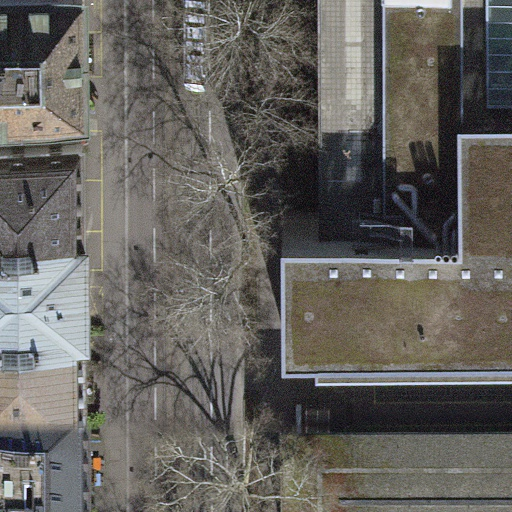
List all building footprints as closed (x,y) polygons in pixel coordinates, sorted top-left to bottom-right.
[(0,0),(0,102),(86,101),(84,0),(0,0)] [(511,0),(317,0),(319,177),(319,211),(283,212),(283,327),(299,327),(511,326),(511,0)] [(0,232),(83,232),(82,137),(0,137),(0,232)] [(87,232),(83,232),(0,232),(0,322),(4,322),(4,320),(36,319),(36,327),(83,326),(88,326),(87,232)] [(0,422),(84,422),(83,326),(36,327),(36,333),(4,334),(4,327),(0,326),(0,422)] [(0,511),(87,511),(87,456),(0,457),(0,511)] [(511,511),(511,469),(295,470),(294,511),(511,511)]
